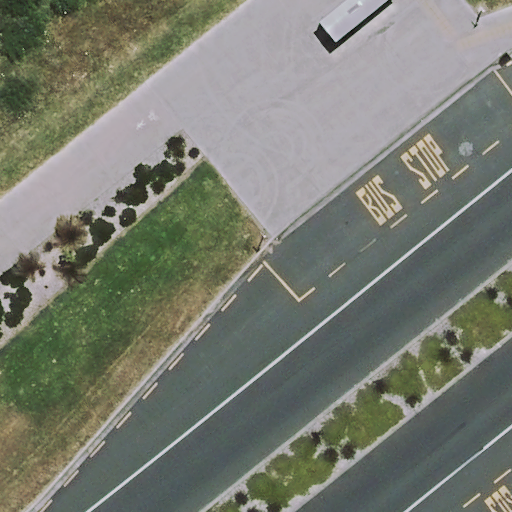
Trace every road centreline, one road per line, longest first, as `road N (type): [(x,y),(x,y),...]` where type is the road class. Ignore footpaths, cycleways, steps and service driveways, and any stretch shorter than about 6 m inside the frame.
road 1 (secondary): [(147,511),(511,219)]
road 2 (secondary): [(511,393),(368,511)]
